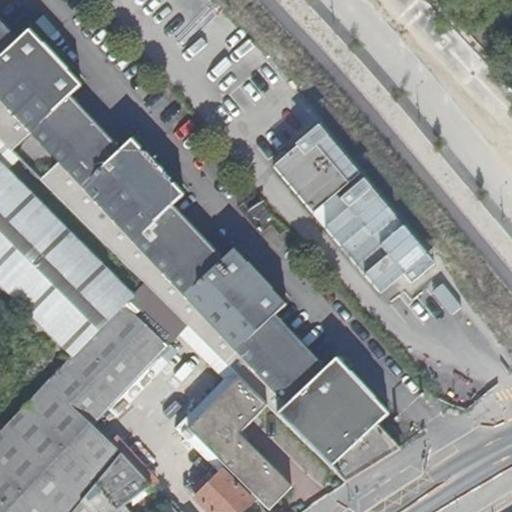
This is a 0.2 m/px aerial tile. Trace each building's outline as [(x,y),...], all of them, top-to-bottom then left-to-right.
[(0,56),(210,264),(381,437),(385,434),(378,426),(389,415),(337,360),(326,370),(276,316),(286,306),(234,250),(223,260),(172,206),(183,196),(131,141),(120,151),(69,97),(80,86),(29,32),(18,42),(0,22),(0,56)] [(58,163),(40,180),(140,281),(240,379),(268,407),(347,484),(397,453),(381,437),(210,264),(0,56),(0,140),(11,152),(30,133),(58,163)] [(44,327),(60,343),(72,355),(121,302),(129,293),(0,162),(0,282),(36,319),(44,327)] [(271,215),(253,197),(245,205),(263,223),(271,215)] [(124,305),(121,302),(72,355),(59,368),(124,305)] [(160,339),(124,305),(59,368),(58,369),(3,428),(0,431),(0,511),(26,511),(43,494),(25,482),(160,339)] [(44,327),(36,319),(22,333),(46,356),(60,343),(44,327)] [(167,345),(160,339),(25,482),(43,494),(63,511),(71,511),(79,502),(121,452),(122,452),(93,424),(167,345)] [(183,370),(153,399),(167,414),(197,384),(183,370)] [(241,433),(268,407),(240,379),(235,383),(185,426),(269,511),(292,487),(241,433)] [(401,450),(385,434),(381,437),(397,453),(401,450)] [(135,511),(132,508),(154,488),(121,452),(79,502),(86,511),(135,511)] [(202,505),(195,511),(243,511),(254,502),(223,471),(195,498),(202,505)] [(63,511),(43,494),(26,511),(63,511)] [(86,511),(79,502),(71,511),(86,511)]
